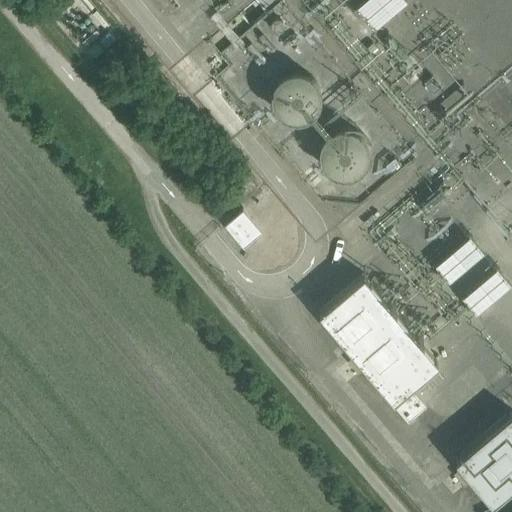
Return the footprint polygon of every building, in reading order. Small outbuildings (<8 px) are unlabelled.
[(361,0),(374,17),(397,0),(361,0)] [(241,96),(255,87),(242,67),(228,76),(241,96)] [(243,208),(225,223),(244,245),(262,231),(243,208)] [(440,361),(366,275),(323,311),(394,395),(391,398),(408,418),(427,403),(412,384),(440,361)] [(494,503),(511,488),(511,413),(457,460),(494,503)] [(458,473),(446,483),(456,495),(468,485),(458,473)]
